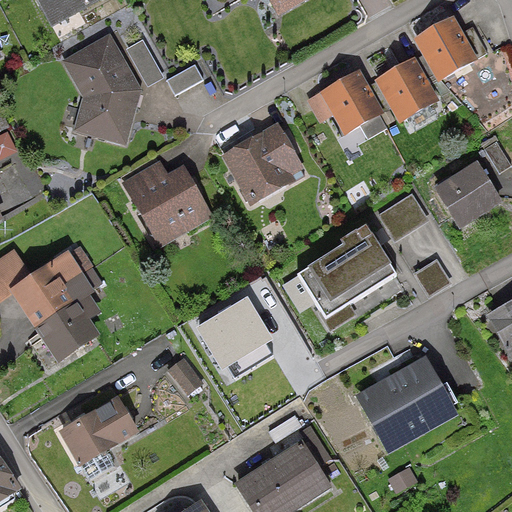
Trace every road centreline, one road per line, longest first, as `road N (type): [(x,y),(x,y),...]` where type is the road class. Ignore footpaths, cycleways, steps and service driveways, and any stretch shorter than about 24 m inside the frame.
road 1 (residential): [(194,131),(428,0)]
road 2 (residential): [(321,369),(511,264)]
road 3 (unknown): [(145,511),(298,408)]
